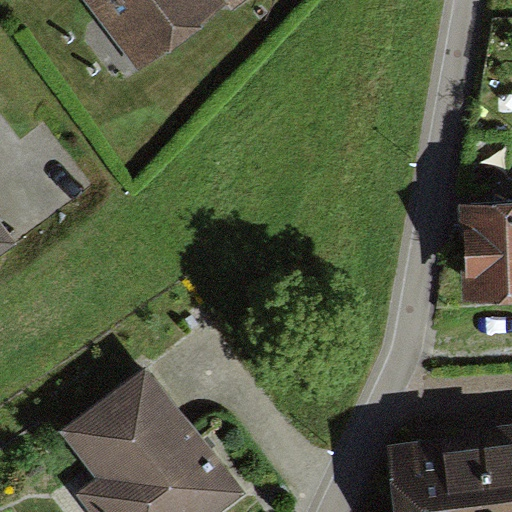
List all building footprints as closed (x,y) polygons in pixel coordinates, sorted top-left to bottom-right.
[(89,0),(139,67),(228,1),(233,8),(243,0),(89,0)] [(511,205),(465,207),(468,304),(511,302),(511,205)] [(0,225),(0,258),(16,246),(0,225)] [(208,442),(149,365),(54,436),(90,483),(73,496),(85,511),(226,511),(248,496),(208,442)] [(511,511),(511,430),(390,445),(398,511),(511,511)]
